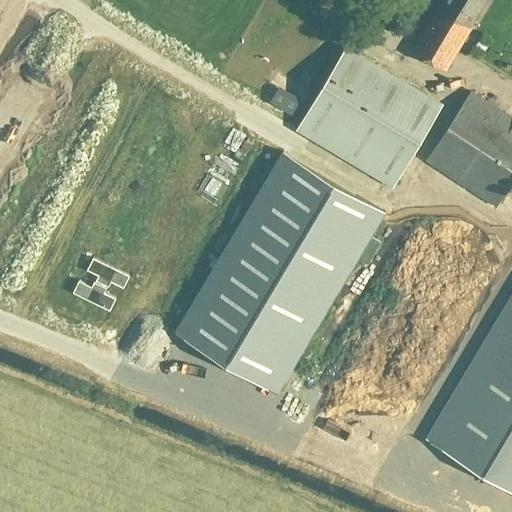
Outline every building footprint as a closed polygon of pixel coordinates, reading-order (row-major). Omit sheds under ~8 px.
[(468,28),(485,0),(444,0),(439,10),(437,9),(410,52),(444,73),(470,29),(468,28)] [(441,106),(345,49),(295,131),(391,189),(441,106)] [(496,207),(511,182),(511,119),(470,92),(425,161),(496,207)] [(284,154),(177,333),(276,393),(356,259),(369,238),(383,214),(284,154)] [(425,225),(450,220),(447,208),(423,213),(425,225)] [(369,238),(356,259),(366,265),(379,244),(369,238)] [(511,305),(431,443),(511,491),(511,305)]
